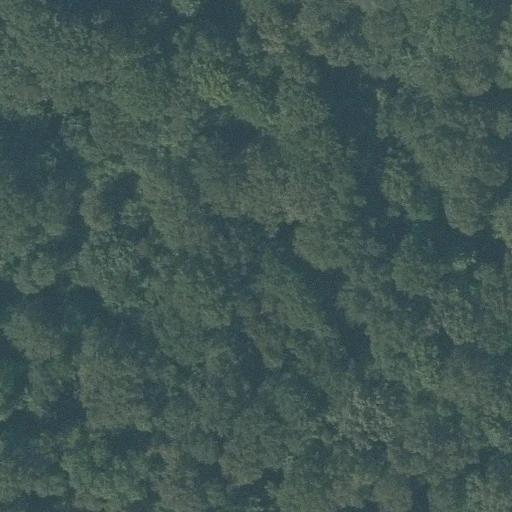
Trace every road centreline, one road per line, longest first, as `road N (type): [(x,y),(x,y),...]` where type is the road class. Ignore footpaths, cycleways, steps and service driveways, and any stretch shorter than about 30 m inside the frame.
road 1 (track): [(511,442),(434,438),(260,406),(181,424),(51,511)]
road 2 (track): [(426,0),(511,133)]
